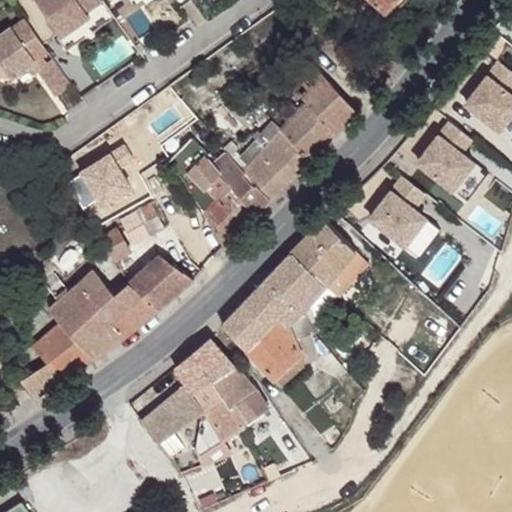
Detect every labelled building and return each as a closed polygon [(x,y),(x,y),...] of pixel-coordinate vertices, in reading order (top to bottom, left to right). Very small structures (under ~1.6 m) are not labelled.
[(34,0),(59,37),(87,17),(84,13),(100,1),(99,0),(34,0)] [(397,0),(370,0),(386,13),(397,0)] [(511,5),(493,29),(506,39),(511,44),(511,5)] [(24,18),(0,35),(0,69),(3,67),(9,76),(11,77),(28,65),(41,56),(47,52),(24,18)] [(480,46),(492,56),(506,39),(493,29),(480,46)] [(286,46),(295,60),(309,51),(303,36),(286,46)] [(41,56),(28,65),(34,74),(39,70),(37,68),(45,62),(41,56)] [(37,68),(39,70),(56,95),(71,84),(52,57),(45,62),(37,68)] [(511,70),(498,61),(467,103),(501,128),(511,114),(511,93),(510,92),(511,88),(511,70)] [(282,129),(310,160),(357,111),(314,65),(299,81),(310,91),(302,98),(307,102),(282,129)] [(0,69),(0,75),(9,76),(3,67),(0,69)] [(230,88),(238,99),(248,92),(239,80),(230,88)] [(57,165),(66,180),(166,109),(156,95),(57,165)] [(261,133),(271,142),(282,129),(272,119),(261,133)] [(449,119),(418,161),(453,187),(474,160),(460,150),(470,135),(449,119)] [(227,154),(243,170),(245,168),(274,197),(310,160),(282,129),(271,142),(266,148),(255,139),(241,155),(236,150),(238,147),(232,140),(222,149),(227,154)] [(232,187),(256,215),(274,197),(245,168),(243,170),(227,154),(214,167),(232,187)] [(183,178),(205,213),(217,201),(232,187),(214,167),(204,156),(183,178)] [(424,192),(401,176),(370,219),(405,245),(426,218),(412,207),(424,192)] [(256,215),(232,187),(217,201),(240,231),(256,215)] [(205,213),(225,246),(240,231),(217,201),(205,213)] [(166,229),(151,202),(119,219),(135,246),(166,229)] [(369,262),(325,219),(290,254),(326,286),(337,295),(339,297),(352,283),(369,262)] [(128,283),(158,309),(194,279),(161,255),(142,271),(119,229),(102,239),(128,283)] [(223,325),(246,349),(280,317),(288,325),(302,313),(307,321),(313,317),(306,309),(326,286),(290,254),(273,272),(254,293),(223,325)] [(35,346),(46,359),(48,362),(62,379),(128,334),(158,309),(128,283),(124,287),(116,293),(96,269),(51,310),(62,323),(35,346)] [(326,286),(306,309),(313,317),(316,319),(337,295),(326,286)] [(288,325),(280,317),(246,349),(276,380),(302,357),(303,364),(319,358),(311,335),(316,333),(307,321),(302,313),(288,325)] [(190,387),(194,392),(235,364),(211,337),(176,366),(190,387)] [(282,386),(303,364),(302,357),(276,380),(282,386)] [(62,379),(48,362),(21,380),(35,397),(62,379)] [(200,415),(218,444),(270,408),(256,388),(235,364),(194,392),(205,410),(200,415)] [(205,410),(185,384),(142,420),(159,443),(200,415),(205,410)] [(29,511),(22,500),(4,511),(29,511)]
